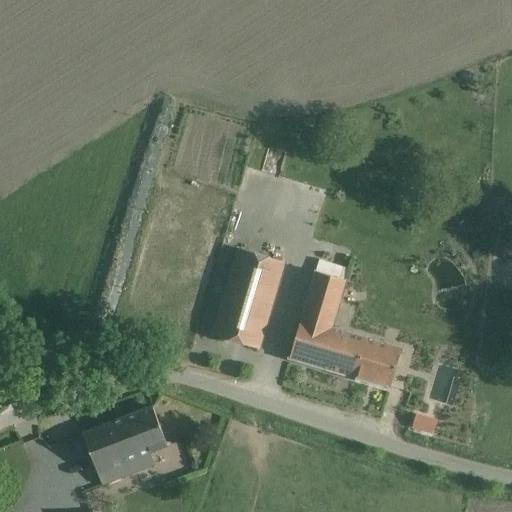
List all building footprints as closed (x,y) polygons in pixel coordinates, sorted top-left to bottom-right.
[(481,210),(492,228),(511,215),(511,206),(505,195),(481,210)] [(493,238),(481,249),(490,259),(503,248),(493,238)] [(241,248),(215,339),(267,354),(293,263),(241,248)] [(279,359),(385,391),(399,345),(330,324),(343,282),(305,271),(279,359)] [(166,459),(147,407),(73,434),(92,486),(166,459)]
